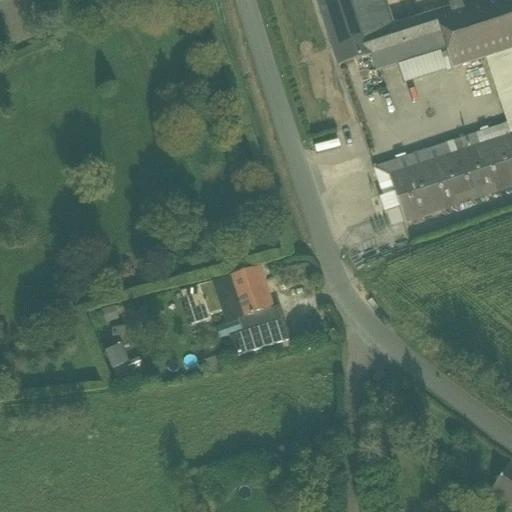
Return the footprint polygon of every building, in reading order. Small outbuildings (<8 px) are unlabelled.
[(314,0),(331,47),(365,36),(353,0),(314,0)] [(393,28),(384,0),(353,0),(365,36),(384,30),(393,28)] [(481,0),(433,16),(435,21),(500,0),(481,0)] [(451,70),(485,59),(511,50),(511,5),(510,0),(500,0),(435,21),(445,50),(451,69),(451,70)] [(396,66),(445,50),(435,21),(433,16),(393,28),(384,30),(390,50),(395,66),(396,66)] [(337,67),(370,57),(390,50),(384,30),(365,36),(331,47),(337,67)] [(395,66),(390,50),(370,57),(375,73),(395,66)] [(394,194),(399,208),(405,225),(511,188),(511,50),(485,59),(507,124),(374,169),(379,184),(379,183),(384,197),(394,194)] [(445,50),(396,66),(402,85),(451,69),(445,50)] [(385,212),(388,212),(399,208),(394,194),(384,197),(380,199),(385,212)] [(394,228),(405,225),(399,208),(388,212),(394,228)] [(239,320),(271,309),(258,270),(226,280),(226,281),(201,287),(180,294),(191,328),(210,322),(209,317),(222,313),(226,324),(239,320)] [(243,334),(244,335),(276,325),(275,324),(271,309),(239,320),(243,334)] [(237,357),(289,341),(282,321),(275,324),(276,325),(244,335),(243,334),(230,338),(237,357)] [(104,354),(117,384),(128,380),(122,366),(124,365),(117,348),(104,354)] [(122,366),(128,380),(141,374),(135,361),(124,365),(122,366)] [(489,488),(511,504),(511,468),(506,464),(489,488)]
